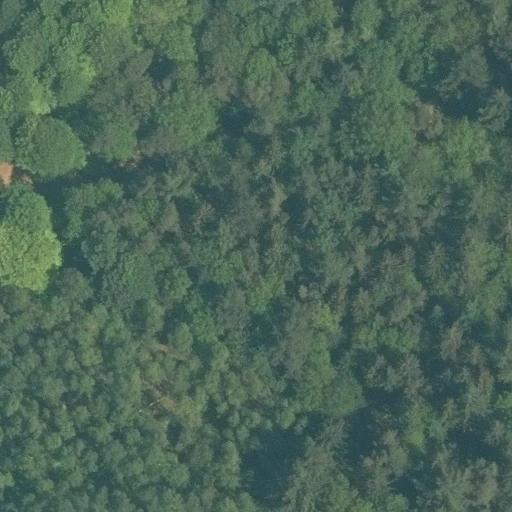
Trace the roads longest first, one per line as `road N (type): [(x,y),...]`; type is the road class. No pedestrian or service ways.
road 1 (track): [(0,334),(161,0)]
road 2 (track): [(88,0),(421,154)]
